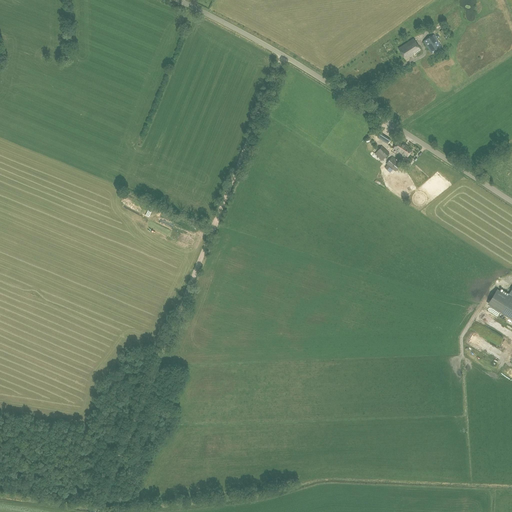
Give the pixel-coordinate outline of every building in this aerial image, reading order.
[(444,26),(439,30),(446,38),(451,34),(444,26)] [(442,47),(434,34),(423,41),(431,54),(442,47)] [(399,48),(406,59),(421,49),(413,38),(399,48)] [(381,133),(379,137),(388,143),(391,139),(381,133)] [(393,148),(399,153),(403,147),(405,144),(398,140),(393,148)] [(401,153),(407,157),(412,150),(408,148),(409,147),(405,144),(403,147),(399,153),(400,154),(401,153)] [(389,153),(382,147),(376,154),(383,160),(389,153)] [(395,171),(400,165),(391,157),(386,163),(395,171)] [(511,289),(508,296),(496,289),(489,300),(511,314),(511,289)] [(470,333),(466,339),(490,353),(494,346),(470,333)]
